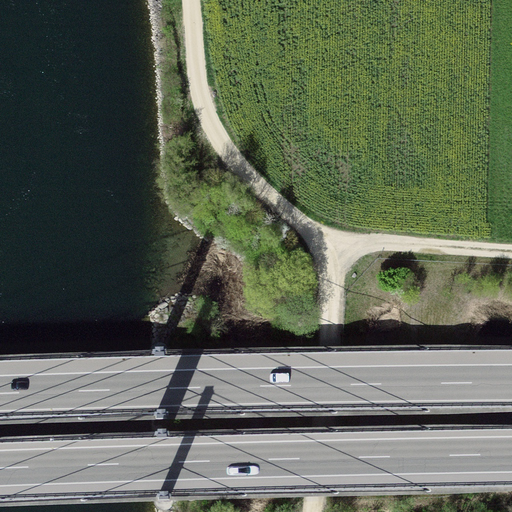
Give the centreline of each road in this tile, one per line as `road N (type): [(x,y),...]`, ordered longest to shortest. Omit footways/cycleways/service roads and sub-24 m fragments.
road 1 (unclassified): [(186,0),(202,94),(218,129),(247,172),(327,233),(306,511)]
road 2 (motorway): [(0,470),(511,456)]
road 3 (motorway): [(511,384),(0,396)]
road 4 (track): [(327,233),(511,246)]
